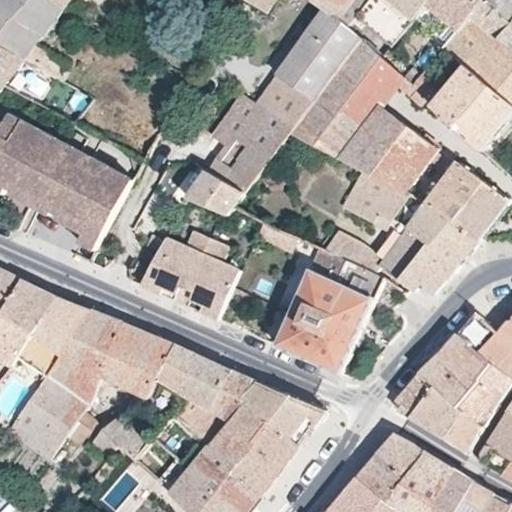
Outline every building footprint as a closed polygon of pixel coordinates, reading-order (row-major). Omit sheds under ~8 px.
[(39,46),(67,7),(58,0),(0,0),(0,43),(29,61),(60,78),(68,63),(39,46)] [(342,19),(355,0),(316,0),(329,9),(336,15),(342,19)] [(372,0),(355,0),(342,19),(351,29),(359,18),(360,17),(372,0)] [(432,0),(372,0),(360,17),(394,46),(429,3),(432,0)] [(474,17),(488,0),(432,0),(429,3),(449,20),(434,39),(447,50),(474,17)] [(503,41),(511,30),(511,0),(488,0),(474,17),(503,41)] [(318,102),(364,41),(351,29),(342,19),(336,15),(329,9),(281,76),(318,102)] [(511,48),(503,41),(474,17),(447,50),(467,67),(447,91),(440,85),(443,80),(436,74),(442,67),(437,62),(425,77),(416,88),(425,97),(429,101),(434,106),(485,152),(511,119),(511,48)] [(511,30),(503,41),(511,48),(511,30)] [(443,149),(387,107),(407,80),(405,78),(384,58),(364,41),(318,102),(317,103),(299,128),(295,134),(365,170),(409,194),(410,193),(443,149)] [(41,68),(29,61),(0,43),(0,82),(8,87),(22,95),(41,68)] [(416,88),(425,77),(414,68),(405,78),(409,81),(416,88)] [(318,102),(281,76),(261,103),(299,128),(317,103),(318,102)] [(0,98),(8,87),(0,82),(0,98)] [(198,115),(206,100),(187,90),(179,105),(198,115)] [(425,97),(418,91),(412,98),(423,108),(429,101),(425,97)] [(295,134),(299,128),(261,103),(245,125),(219,159),(256,186),(271,165),(289,142),(295,134)] [(0,179),(11,185),(13,181),(40,196),(67,210),(67,212),(93,226),(109,196),(107,195),(116,178),(116,169),(109,165),(94,157),(93,157),(29,123),(29,122),(14,114),(9,123),(8,122),(6,127),(1,136),(0,135),(0,179)] [(309,142),(295,134),(289,142),(304,149),(309,142)] [(162,169),(172,149),(160,140),(149,161),(149,162),(162,169)] [(256,186),(219,159),(211,171),(249,194),(250,193),(251,192),(256,186)] [(484,242),(511,204),(511,199),(462,161),(429,204),(484,242)] [(138,181),(116,169),(116,178),(107,195),(109,196),(93,226),(89,233),(84,242),(100,251),(112,229),(138,181)] [(389,230),(414,196),(410,193),(409,194),(365,170),(345,208),(389,230)] [(210,172),(191,199),(232,216),(238,208),(249,194),(211,171),(210,172)] [(10,186),(11,185),(0,179),(0,190),(6,194),(10,186)] [(14,194),(36,205),(40,196),(13,181),(11,185),(10,186),(16,190),(14,194)] [(62,220),(89,233),(93,226),(67,212),(67,210),(40,196),(36,205),(55,215),(57,211),(65,215),(62,220)] [(437,295),(484,242),(429,204),(410,231),(401,241),(387,261),(383,267),(403,281),(418,292),(421,288),(425,284),(437,295)] [(245,222),(250,214),(238,208),(232,216),(245,222)] [(190,289),(214,236),(195,227),(188,243),(171,235),(144,286),(164,295),(170,280),(175,271),(183,275),(185,281),(183,286),(190,289)] [(387,261),(365,243),(341,230),(328,249),(373,269),(380,273),(383,267),(387,261)] [(221,321),(245,268),(226,260),(233,244),(214,236),(190,289),(198,293),(200,288),(206,285),(214,289),(210,298),(204,313),(221,321)] [(345,375),(388,278),(380,273),(373,269),(328,249),(324,247),(280,347),(345,375)] [(0,318),(25,280),(0,267),(0,318)] [(175,271),(170,280),(183,286),(185,281),(183,275),(175,271)] [(22,356),(61,298),(25,280),(0,318),(0,357),(15,365),(22,356)] [(198,293),(210,298),(214,289),(206,285),(200,288),(198,293)] [(183,286),(176,300),(191,307),(198,293),(190,289),(183,286)] [(50,375),(95,310),(61,298),(22,356),(50,375)] [(161,379),(179,344),(128,323),(95,310),(50,375),(50,376),(13,427),(54,459),(70,436),(88,412),(107,377),(141,393),(130,402),(134,408),(151,398),(161,379)] [(511,374),(511,321),(503,333),(480,314),(463,335),(499,364),(511,374)] [(462,406),(499,364),(463,335),(448,352),(425,374),(439,387),(462,406)] [(216,412),(237,371),(179,344),(161,379),(191,397),(177,414),(205,438),(213,445),(232,423),(233,422),(216,412)] [(504,402),(511,390),(511,374),(499,364),(462,406),(469,413),(488,427),(504,402)] [(248,401),(262,382),(237,371),(216,412),(233,422),(248,401)] [(414,418),(439,387),(425,374),(395,409),(399,413),(401,412),(407,413),(414,418)] [(303,445),(330,411),(262,382),(248,401),(303,445)] [(449,439),(469,413),(462,406),(439,387),(414,418),(449,439)] [(248,401),(233,422),(232,423),(213,445),(212,446),(266,493),(303,445),(248,401)] [(82,445),(100,422),(88,412),(70,436),(82,445)] [(511,412),(493,441),(484,455),(485,464),(511,478),(511,412)] [(488,427),(469,413),(449,439),(472,454),(488,427)] [(139,427),(127,414),(115,422),(104,430),(122,446),(137,461),(149,448),(133,434),(139,427)] [(122,446),(104,430),(104,431),(94,443),(100,449),(111,459),(122,446)] [(180,446),(163,431),(157,438),(174,453),(180,446)] [(411,480),(430,453),(417,444),(399,434),(381,455),(411,480)] [(213,445),(205,438),(185,463),(237,511),(251,511),(266,493),(212,446),(213,445)] [(439,491),(452,465),(430,453),(411,480),(393,505),(407,511),(441,511),(449,497),(439,491)] [(393,505),(411,480),(381,455),(362,478),(393,505)] [(237,511),(185,463),(183,461),(163,485),(191,511),(237,511)] [(462,511),(479,481),(452,465),(439,491),(449,497),(441,511),(462,511)] [(407,511),(393,505),(362,478),(333,511),(407,511)] [(488,511),(492,505),(499,494),(479,481),(462,511),(488,511)] [(511,511),(511,501),(499,494),(492,505),(488,511),(511,511)]
